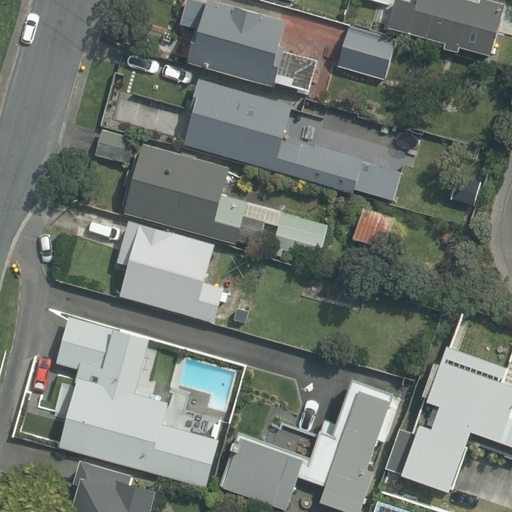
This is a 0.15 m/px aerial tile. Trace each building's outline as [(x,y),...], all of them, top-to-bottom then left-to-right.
[(191,63),(276,87),(277,83),(310,93),(319,61),(282,51),(290,23),(210,0),(209,4),(193,0),(190,0),(184,25),(200,30),(198,37),(196,36),(192,51),(194,51),(191,63)] [(462,47),(492,56),(506,3),(494,0),(480,0),(480,2),(472,0),(420,0),(411,33),(448,43),(446,49),(460,53),(462,47)] [(341,65),(387,79),(399,39),(353,25),(341,65)] [(356,189),(397,200),(404,171),(365,161),(366,157),(320,145),(318,150),(288,142),(297,105),(202,80),(194,111),(186,109),(178,137),(189,140),(187,148),(355,193),(356,189)] [(97,155),(131,165),(138,138),(104,129),(97,155)] [(285,251),(320,260),(329,223),(226,196),(233,167),(145,144),(128,212),(261,246),(267,224),(281,227),(274,255),(283,257),(285,251)] [(456,192),(474,198),(483,170),(465,164),(456,192)] [(355,239),(385,249),(396,215),(366,205),(355,239)] [(235,323),(247,326),(251,309),(223,302),(227,289),(208,284),(219,244),(131,221),(120,263),(131,266),(123,296),(234,326),(235,323)] [(67,419),(59,447),(207,487),(220,439),(163,423),(169,402),(136,393),(151,338),(70,316),(57,363),(79,369),(75,385),(63,382),(54,415),(67,419)] [(387,468),(453,490),(473,431),(511,444),(511,383),(503,380),(508,365),(448,344),(441,363),(436,361),(412,431),(402,427),(387,468)] [(411,362),(394,357),(390,372),(406,377),(411,362)] [(310,458),(241,433),(237,442),(234,441),(231,449),(233,450),(220,486),(287,510),(299,476),(325,486),(320,502),(348,511),(360,511),(375,472),(367,469),(378,440),(386,443),(402,400),(394,397),(395,393),(353,377),(336,423),(326,419),(322,430),(320,429),(310,458)] [(80,487),(72,511),(154,511),(161,490),(134,482),(136,475),(83,460),(76,485),(80,487)]
